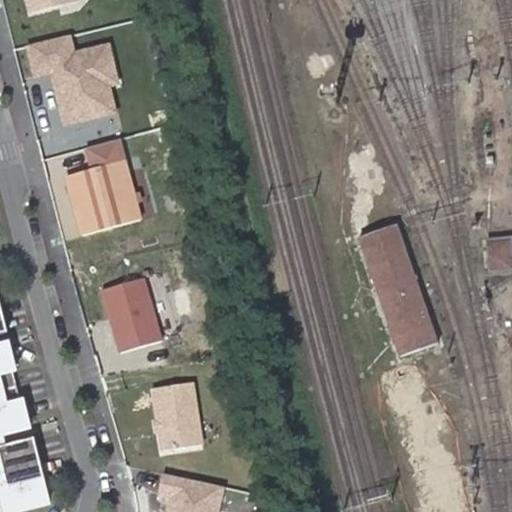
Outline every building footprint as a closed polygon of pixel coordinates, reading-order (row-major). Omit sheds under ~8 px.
[(76,0),(28,0),(32,15),(77,3),(76,0)] [(72,39),(28,49),(36,81),(53,77),(65,128),(117,116),(101,49),(76,55),(72,39)] [(120,142),(87,152),(92,172),(67,179),(83,238),(143,222),(120,142)] [(133,169),(140,190),(153,185),(145,164),(133,169)] [(400,227),(363,241),(403,356),(441,343),(400,227)] [(511,241),(492,243),(496,278),(511,276),(511,241)] [(144,281),(102,293),(120,354),(162,341),(144,281)] [(0,495),(4,509),(50,497),(44,472),(46,471),(35,432),(8,440),(5,428),(30,421),(23,396),(20,396),(12,365),(14,364),(7,338),(0,340),(0,327),(7,326),(0,300),(0,495)] [(192,382),(152,388),(162,451),(202,444),(192,382)] [(220,511),(225,487),(164,475),(159,497),(172,500),(169,511),(220,511)]
